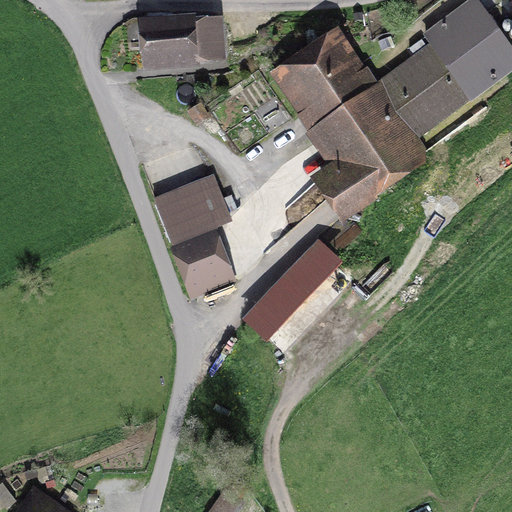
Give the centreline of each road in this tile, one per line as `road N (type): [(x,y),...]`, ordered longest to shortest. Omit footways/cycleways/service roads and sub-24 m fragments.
road 1 (residential): [(42,0),(67,12),(142,199),(181,327),(179,401),(150,511)]
road 2 (track): [(67,12),(352,0)]
road 3 (track): [(286,511),(271,438),(304,326)]
